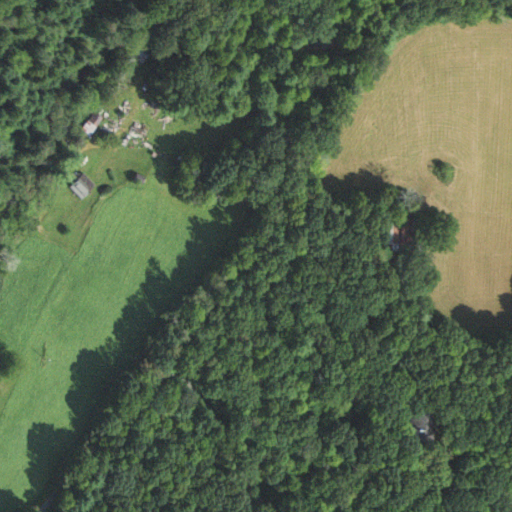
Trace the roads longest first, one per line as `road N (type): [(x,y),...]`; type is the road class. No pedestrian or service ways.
road 1 (residential): [(39,511),(148,379),(162,374),(194,387),(266,511),(435,503),(433,489)]
road 2 (residential): [(148,379),(271,213),(348,46),(383,0)]
